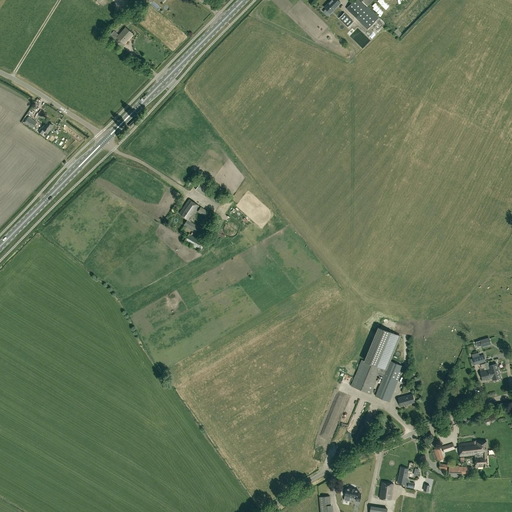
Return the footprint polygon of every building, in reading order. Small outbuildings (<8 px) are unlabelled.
[(330,14),(340,3),(337,0),(331,0),(324,8),(330,14)] [(370,10),(367,7),(360,0),(355,0),(346,9),(359,22),(370,10)] [(415,6),(414,10),(411,10),(411,15),(414,15),(414,12),(419,12),(420,7),(415,6)] [(377,11),(381,16),(386,13),(382,8),(377,11)] [(393,12),(396,11),(395,8),(387,11),(388,16),(394,15),(393,12)] [(339,19),(348,28),(353,22),(345,13),(339,19)] [(382,22),(372,32),(377,37),(387,27),(382,22)] [(124,44),(133,34),(125,28),(119,35),(114,31),(107,38),(112,42),(114,40),(117,37),(124,44)] [(33,128),(37,122),(28,117),(25,123),(33,128)] [(131,129),(137,122),(135,120),(129,127),(131,129)] [(48,132),(52,125),(47,121),(44,125),(42,128),(41,128),(38,132),(42,134),(44,130),(48,132)] [(196,190),(219,206),(224,199),(201,183),(196,190)] [(179,214),(190,221),(193,217),(192,216),(199,206),(189,199),(179,214)] [(198,212),(205,217),(209,213),(201,207),(198,212)] [(184,225),(195,233),(199,228),(188,220),(184,225)] [(185,243),(200,251),(206,241),(198,237),(197,239),(189,234),(185,243)] [(379,374),(384,376),(386,370),(390,361),(400,336),(381,328),(367,362),(362,360),(351,386),(371,394),(379,374)] [(482,347),(491,344),(489,338),(475,342),(477,347),(481,345),(482,347)] [(484,354),(478,356),(480,363),(486,362),(484,354)] [(480,363),(478,356),(472,358),(475,365),(486,362),(480,363)] [(386,370),(384,376),(375,396),(389,402),(403,368),(404,367),(390,361),(386,370)] [(492,378),(488,362),(485,363),(486,370),(480,372),(483,380),(492,378)] [(500,378),(498,368),(497,367),(494,368),(493,365),(489,366),(488,362),(492,378),(493,380),(500,378)] [(485,385),(479,388),(484,399),(490,397),(485,385)] [(400,406),(415,402),(412,394),(398,399),(400,406)] [(475,455),(475,456),(487,455),(486,441),(477,442),(459,445),(460,457),(475,455)] [(443,452),(455,448),(453,443),(441,447),(443,452)] [(444,459),(440,447),(434,449),(437,461),(444,459)] [(488,467),(487,455),(475,456),(475,467),(488,467)] [(406,480),(408,471),(408,469),(401,467),(398,483),(405,484),(404,486),(414,488),(415,484),(409,482),(407,480),(406,480)] [(391,500),(393,484),(382,482),(380,499),(391,500)] [(355,489),(350,488),(346,488),(344,500),(349,501),(350,497),(356,498),(356,500),(359,501),(361,494),(357,493),(358,490),(355,489)] [(320,497),(320,506),(331,505),(330,496),(320,497)]
